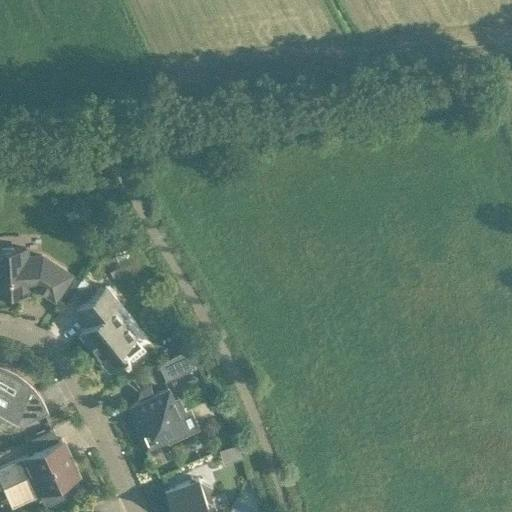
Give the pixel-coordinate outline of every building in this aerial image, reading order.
[(26,255),(25,247),(0,248),(0,290),(28,289),(27,284),(33,284),(54,297),(70,273),(41,255),(26,255)] [(110,368),(141,344),(111,306),(118,300),(105,284),(75,308),(87,323),(80,329),(110,368)] [(165,379),(195,365),(186,347),(157,362),(165,379)] [(0,405),(27,421),(47,411),(39,394),(25,378),(6,366),(0,364),(0,405)] [(138,401),(129,405),(138,424),(135,425),(145,448),(165,439),(167,444),(186,435),(182,427),(185,426),(179,412),(184,409),(178,397),(173,399),(168,387),(153,394),(149,385),(147,385),(146,385),(144,386),(142,387),(141,388),(140,389),(139,390),(138,392),(138,394),(137,396),(137,397),(138,399),(138,401)] [(78,475),(61,438),(0,465),(0,480),(3,486),(31,473),(43,499),(44,501),(49,501),(49,502),(64,495),(64,494),(67,490),(66,488),(64,482),(78,475)] [(13,449),(0,453),(0,462),(16,457),(13,449)] [(196,477),(190,475),(188,480),(164,489),(171,510),(173,509),(174,511),(208,511),(203,499),(205,498),(212,485),(199,479),(198,477),(196,477)]
